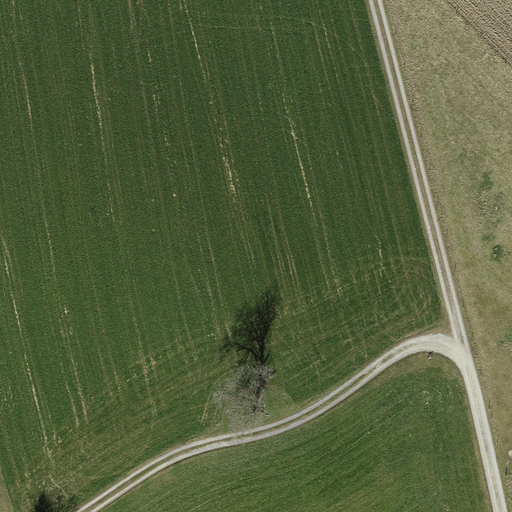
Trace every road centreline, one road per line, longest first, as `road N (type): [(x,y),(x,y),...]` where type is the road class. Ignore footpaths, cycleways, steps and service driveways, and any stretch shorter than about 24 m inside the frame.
road 1 (track): [(503,511),(378,0)]
road 2 (track): [(464,355),(443,348),(405,355),(325,409),(173,453),(91,511)]
